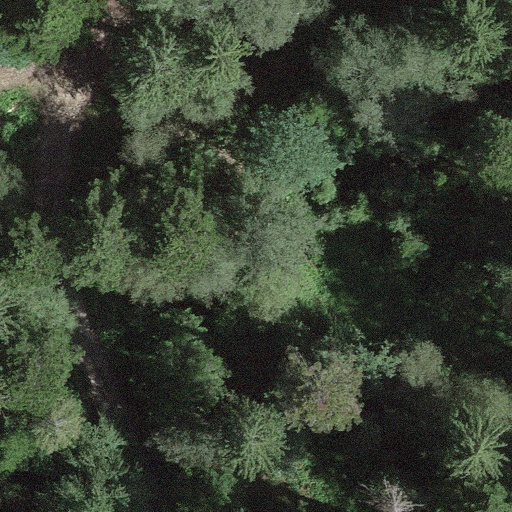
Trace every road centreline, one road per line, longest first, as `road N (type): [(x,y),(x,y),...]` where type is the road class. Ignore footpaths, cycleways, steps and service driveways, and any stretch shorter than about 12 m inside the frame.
road 1 (track): [(163,511),(67,281),(47,192),(65,41)]
road 2 (track): [(0,70),(145,0)]
